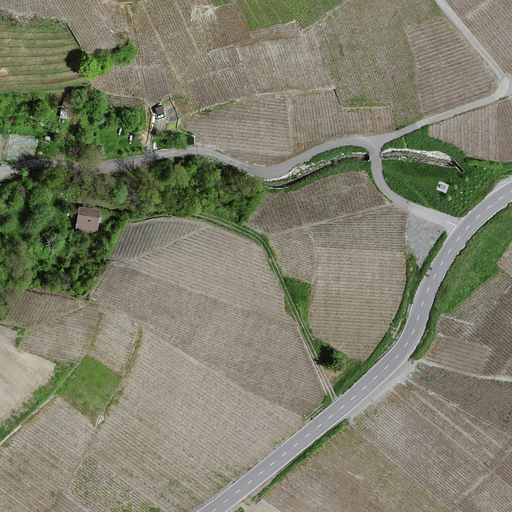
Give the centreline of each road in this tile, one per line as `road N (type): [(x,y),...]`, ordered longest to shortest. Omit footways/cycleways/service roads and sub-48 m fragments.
road 1 (tertiary): [(213,511),(387,367),(406,346),(449,251),(511,189)]
road 2 (track): [(75,202),(181,208),(253,233),(339,408)]
